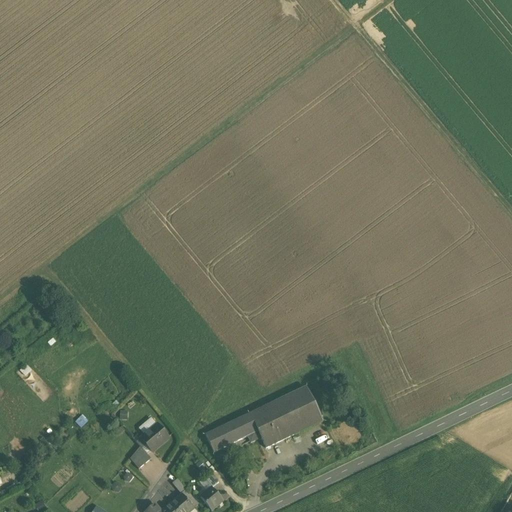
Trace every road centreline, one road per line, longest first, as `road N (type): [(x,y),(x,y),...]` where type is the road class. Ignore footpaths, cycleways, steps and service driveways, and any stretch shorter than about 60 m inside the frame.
road 1 (track): [(0,299),(388,0)]
road 2 (secondary): [(260,511),(511,392)]
road 3 (track): [(333,0),(511,206)]
road 4 (track): [(190,441),(41,268)]
